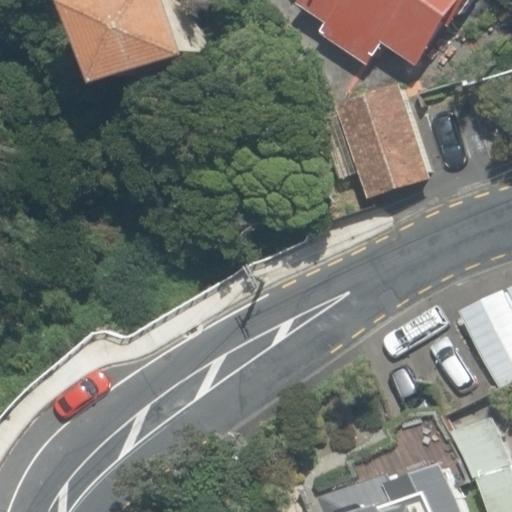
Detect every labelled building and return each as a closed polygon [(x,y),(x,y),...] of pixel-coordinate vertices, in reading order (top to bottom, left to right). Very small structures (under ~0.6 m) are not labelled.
[(111,0),(136,84),(220,57),(201,0),(111,0)] [(389,45),(425,69),(458,19),(467,25),(483,0),(306,0),(304,4),(330,21),(323,34),(374,67),(389,45)] [(344,106),(375,202),(440,181),(409,85),(344,106)] [(511,381),(511,291),(466,313),(501,387),(511,381)] [(475,480),(484,477),(511,467),(511,440),(502,408),(457,422),(475,480)] [(472,511),(456,463),(406,481),(403,471),(332,496),(337,511),(472,511)] [(511,511),(511,467),(484,477),(495,511),(511,511)]
